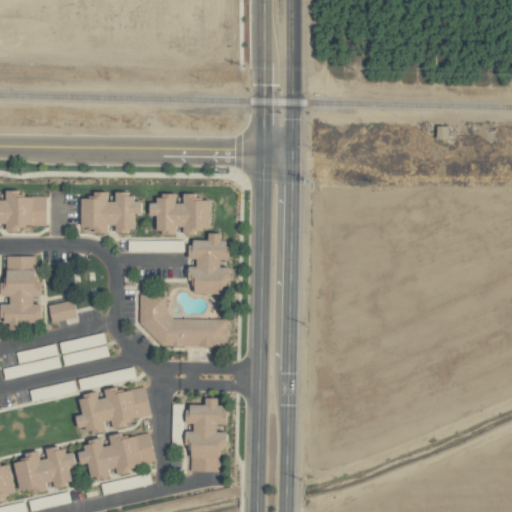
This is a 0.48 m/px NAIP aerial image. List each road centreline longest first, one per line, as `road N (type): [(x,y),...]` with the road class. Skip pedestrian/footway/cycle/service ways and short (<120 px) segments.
road 1 (secondary): [(263,0),(256,511)]
road 2 (secondary): [(286,511),(291,0)]
road 3 (residential): [(259,380),(233,367),(151,368),(113,321),(115,260),(94,247),(0,244)]
road 4 (residential): [(61,511),(162,489),(158,387),(259,380)]
road 5 (tertiary): [(291,154),(0,146)]
road 6 (residential): [(0,388),(137,353)]
